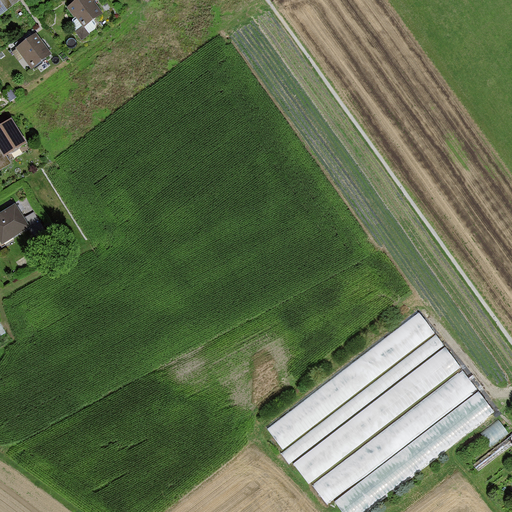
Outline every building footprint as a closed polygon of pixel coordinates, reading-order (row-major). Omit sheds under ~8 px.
[(0,0),(0,14),(20,0),(19,0),(0,0)] [(74,0),(67,6),(75,18),(73,19),(76,31),(82,40),(90,34),(90,33),(95,29),(97,23),(94,20),(103,13),(94,1),(95,0),(74,0)] [(36,32),(11,50),(18,59),(22,56),(30,68),(52,53),(36,32)] [(0,125),(0,168),(11,162),(7,155),(27,143),(12,118),(0,125)] [(16,203),(0,212),(0,243),(3,247),(14,240),(13,238),(31,227),(30,226),(25,218),(16,203)] [(34,212),(25,218),(30,226),(39,220),(34,212)] [(415,312),(265,429),(280,449),(431,332),(415,312)] [(285,464),(439,346),(433,338),(279,456),(285,464)] [(293,465),(307,484),(457,369),(443,351),(293,465)] [(314,489),(326,504),(474,388),(463,374),(314,489)] [(340,511),(361,511),(492,412),(478,393),(334,504),(340,511)] [(492,446),(510,432),(499,419),(482,433),(492,446)]
